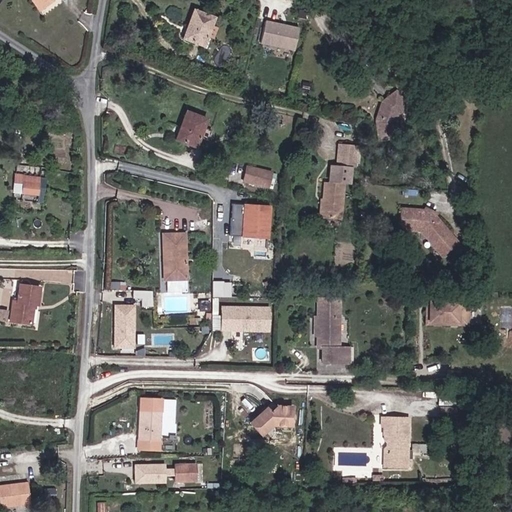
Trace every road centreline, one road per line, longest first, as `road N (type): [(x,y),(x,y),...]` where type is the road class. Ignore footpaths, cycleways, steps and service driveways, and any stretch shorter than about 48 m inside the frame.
road 1 (unclassified): [(79,511),(95,244),(91,91)]
road 2 (unknown): [(91,91),(124,148),(152,166),(222,183)]
